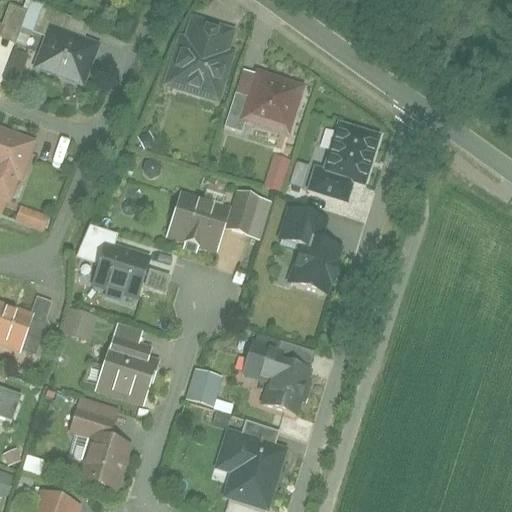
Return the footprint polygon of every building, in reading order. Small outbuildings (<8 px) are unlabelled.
[(0,26),(0,49),(8,30),(0,26)] [(47,34),(33,71),(81,89),(95,52),(47,34)] [(191,43),(170,92),(215,110),(236,61),(191,43)] [(243,71),(230,103),(247,110),(260,78),(243,71)] [(264,72),(244,125),(289,142),(309,89),(264,72)] [(325,123),(303,190),(352,205),(373,139),(325,123)] [(0,132),(0,202),(15,207),(35,144),(0,132)] [(272,160),(263,191),(282,197),(292,165),(272,160)] [(187,179),(169,246),(218,260),(237,192),(187,179)] [(243,193),(231,235),(262,243),(273,201),(243,193)] [(303,241),(289,287),(324,297),(338,252),(303,241)] [(105,243),(89,295),(144,312),(160,260),(105,243)] [(0,299),(0,347),(22,357),(39,316),(0,299)] [(154,340),(117,329),(110,351),(147,362),(154,340)] [(242,381),(269,389),(263,410),(301,421),(319,357),(254,339),(242,381)] [(111,354),(94,392),(144,413),(160,375),(111,354)] [(194,375),(186,404),(210,410),(217,380),(194,375)] [(139,440),(129,437),(132,428),(80,411),(72,435),(95,443),(81,486),(120,499),(139,440)] [(281,434),(245,424),(241,437),(277,448),(281,434)] [(228,505),(251,511),(269,511),(287,453),(223,434),(209,480),(233,487),(228,505)] [(34,511),(80,511),(81,511),(40,497),(34,511)]
